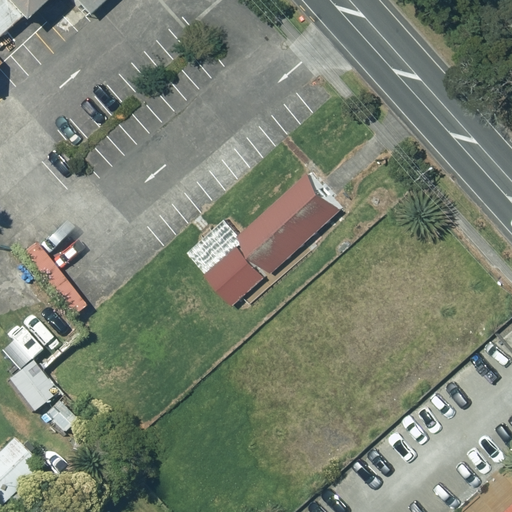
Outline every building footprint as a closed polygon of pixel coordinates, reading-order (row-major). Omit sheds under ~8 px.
[(0,0),(0,40),(17,25),(22,31),(56,0),(70,0),(89,21),(111,0),(0,0)] [(304,167),(212,250),(247,289),(339,206),(304,167)] [(85,311),(34,248),(19,260),(70,323),(85,311)] [(45,401),(21,373),(8,385),(31,413),(45,401)] [(35,474),(17,456),(0,472),(0,489),(9,499),(35,474)] [(511,511),(511,501),(504,509),(495,499),(486,507),(490,511),(511,511)]
